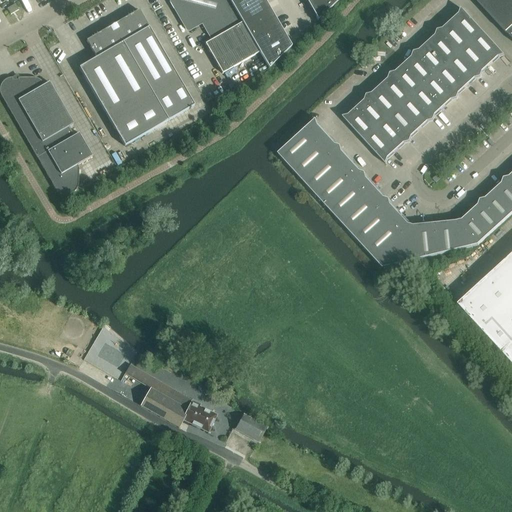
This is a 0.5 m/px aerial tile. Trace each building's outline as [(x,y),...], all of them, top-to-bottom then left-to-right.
[(173,0),(170,2),(188,32),(202,23),(204,26),(203,27),(207,35),(209,34),(212,40),(205,45),(222,75),(259,53),(258,52),(253,43),(248,34),(243,25),(238,17),(233,8),(228,0),(173,0)] [(228,0),(233,8),(246,0),(228,0)] [(263,0),(246,0),(233,8),(238,17),(265,1),(263,0)] [(306,0),(311,9),(326,0),(306,0)] [(326,0),(311,9),(316,17),(315,17),(318,22),(340,0),(326,0)] [(511,0),(475,0),(511,40),(511,0)] [(265,1),(238,17),(243,25),(270,10),(265,1)] [(7,10),(11,15),(18,11),(15,5),(7,10)] [(459,15),(451,23),(471,44),(483,33),(461,9),(459,15)] [(270,10),(243,25),(248,34),(275,19),(270,10)] [(139,11),(113,26),(168,122),(194,107),(139,11)] [(275,19),(248,34),(253,43),(280,27),(275,19)] [(443,30),(438,32),(459,55),(471,44),(451,23),(443,30)] [(113,26),(109,29),(86,42),(97,59),(79,69),(125,147),(168,122),(113,26)] [(280,27),(253,43),(258,52),(285,36),(280,27)] [(436,37),(428,44),(447,66),(459,55),(438,32),(436,37)] [(483,33),(471,44),(491,65),(499,58),(505,57),(483,33)] [(285,36),(258,52),(259,53),(269,69),(292,47),(290,44),(289,44),(285,36)] [(420,52),(414,53),(435,76),(447,66),(428,44),(420,52)] [(471,44),(459,55),(481,78),(482,73),(491,65),(471,44)] [(412,59),(404,66),(423,87),(435,76),(414,53),(412,59)] [(459,55),(447,66),(467,87),(475,80),(481,78),(459,55)] [(396,73),(390,75),(412,98),(423,87),(404,66),(396,73)] [(447,66),(435,76),(457,100),(459,95),(467,87),(447,66)] [(389,80),(380,88),(400,109),(412,98),(390,75),(389,80)] [(435,76),(423,87),(443,109),(451,102),(457,100),(435,76)] [(12,79),(11,79),(9,79),(8,79),(7,80),(6,80),(4,82),(3,82),(2,83),(1,85),(1,86),(0,87),(0,94),(0,96),(1,97),(37,159),(55,190),(56,191),(57,192),(58,193),(58,194),(60,194),(61,195),(63,195),(64,196),(66,196),(67,196),(69,195),(71,195),(72,194),(73,193),(75,192),(76,191),(76,190),(77,189),(78,187),(78,186),(78,185),(79,170),(78,169),(78,168),(78,167),(77,166),(92,157),(79,134),(74,137),(68,128),(73,125),(49,83),(44,86),(44,85),(43,84),(41,82),(40,81),(39,81),(38,80),(37,79),(35,79),(34,79),(32,79),(18,79),(18,81),(12,81),(12,79)] [(423,87),(412,98),(433,122),(435,116),(443,109),(423,87)] [(372,95),(367,96),(388,119),(400,109),(380,88),(372,95)] [(365,102),(357,109),(376,130),(388,119),(367,96),(365,102)] [(412,98),(400,109),(420,131),(428,123),(433,122),(412,98)] [(349,117),(343,118),(364,141),(376,130),(357,109),(349,117)] [(400,109),(388,119),(410,143),(412,138),(420,131),(400,109)] [(388,119),(376,130),(396,152),(404,145),(410,143),(388,119)] [(326,136),(318,126),(316,120),(278,155),(290,168),(326,136)] [(376,130),(364,141),(386,166),(388,160),(396,152),(376,130)] [(290,168),(303,182),(341,147),(335,145),(326,136),(290,168)] [(303,182),(315,195),(351,162),(342,153),(341,147),(303,182)] [(315,195),(327,208),(365,174),(360,172),(351,162),(315,195)] [(365,174),(327,208),(339,222),(375,189),(366,179),(365,174)] [(502,185),(494,192),(511,211),(511,188),(504,179),(502,185)] [(339,222),(351,235),(389,200),(384,198),(375,189),(339,222)] [(486,200),(480,201),(502,225),(511,215),(511,211),(494,192),(486,200)] [(351,235),(364,248),(399,215),(391,206),(389,200),(351,235)] [(478,206),(470,214),(490,235),(502,225),(480,201),(478,206)] [(457,223),(435,225),(430,258),(478,246),(490,235),(470,214),(462,221),(457,223)] [(364,248),(383,269),(411,226),(408,225),(399,215),(364,248)] [(411,226),(383,269),(430,258),(435,225),(414,227),(411,226)] [(460,305),(458,306),(511,365),(511,256),(493,274),(500,281),(465,313),(459,306),(460,305)] [(105,339),(110,329),(111,329),(105,324),(99,335),(105,339)] [(200,344),(196,353),(206,358),(211,349),(200,344)] [(183,421),(208,433),(216,417),(199,408),(200,406),(192,402),(130,366),(128,370),(125,369),(124,371),(126,373),(125,375),(151,390),(141,408),(179,429),(183,421)] [(243,417),(237,427),(235,430),(259,443),(266,430),(243,417)]
